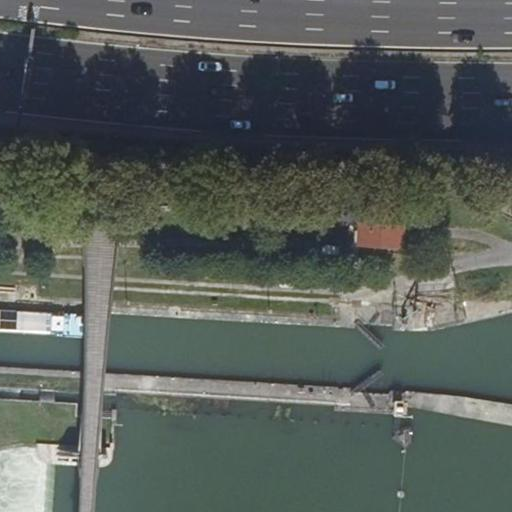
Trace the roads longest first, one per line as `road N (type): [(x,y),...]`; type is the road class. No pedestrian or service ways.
road 1 (motorway): [(0,73),(223,95),(511,103)]
road 2 (motorway): [(511,12),(164,0)]
